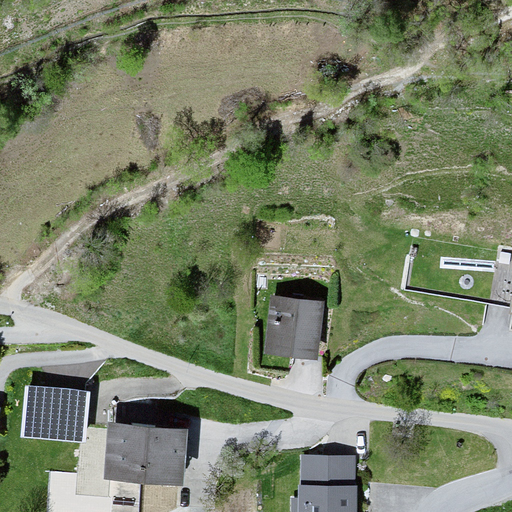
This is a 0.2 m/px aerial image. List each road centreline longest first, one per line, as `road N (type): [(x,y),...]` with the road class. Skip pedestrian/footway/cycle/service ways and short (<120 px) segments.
road 1 (track): [(511,11),(338,109),(160,186),(24,279),(2,305)]
road 2 (residential): [(511,437),(330,409),(180,371),(63,325)]
